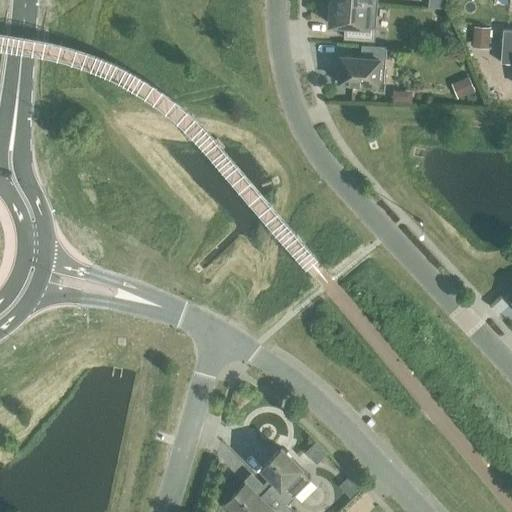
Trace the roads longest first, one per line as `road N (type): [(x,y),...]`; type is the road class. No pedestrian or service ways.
road 1 (residential): [(276,0),(284,78),(314,150),(511,370)]
road 2 (residential): [(419,511),(319,404),(222,334)]
road 3 (primary): [(45,258),(42,220),(20,158),(20,56)]
road 4 (residential): [(222,334),(163,511)]
road 5 (residential): [(33,292),(154,304)]
